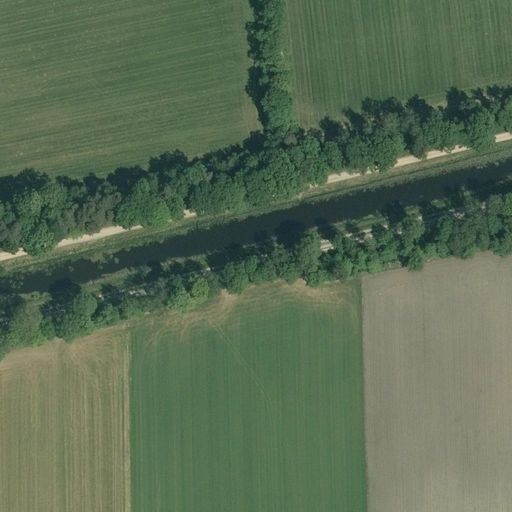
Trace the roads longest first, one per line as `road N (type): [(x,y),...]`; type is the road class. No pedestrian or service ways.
road 1 (unclassified): [(0,326),(511,202)]
road 2 (track): [(511,136),(0,257)]
road 3 (track): [(266,0),(288,188)]
